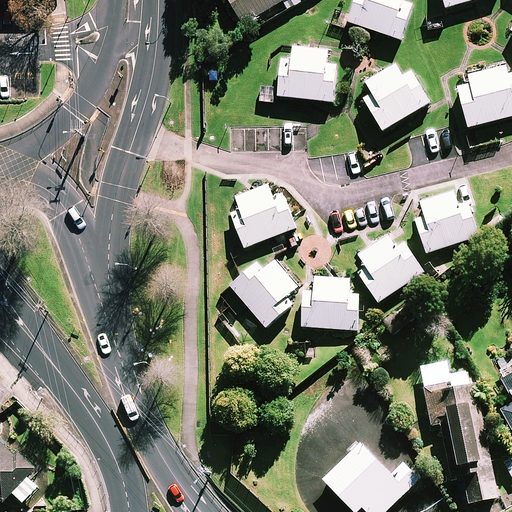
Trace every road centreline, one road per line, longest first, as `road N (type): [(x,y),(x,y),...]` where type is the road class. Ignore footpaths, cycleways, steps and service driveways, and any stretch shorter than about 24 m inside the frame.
road 1 (residential): [(135,136),(228,162),(279,166),(321,192),(341,194),(511,152)]
road 2 (secondary): [(99,267),(133,398),(200,511)]
road 3 (secondary): [(12,179),(83,102),(130,0)]
road 4 (secondary): [(129,511),(111,449),(32,338)]
road 5 (secondary): [(148,0),(152,60),(135,136)]
road 6 (secondary): [(135,136),(99,267)]
road 7 (secondary): [(12,179),(65,207),(99,267)]
